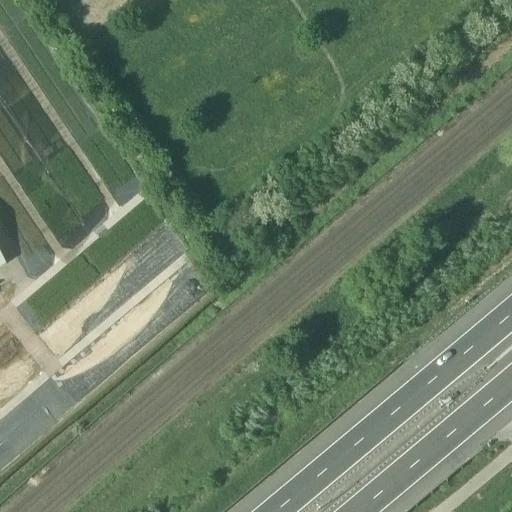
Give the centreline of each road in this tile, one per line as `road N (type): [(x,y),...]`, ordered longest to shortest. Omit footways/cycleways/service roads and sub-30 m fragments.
road 1 (motorway): [(511,312),(274,511)]
road 2 (motorway): [(357,511),(511,380)]
